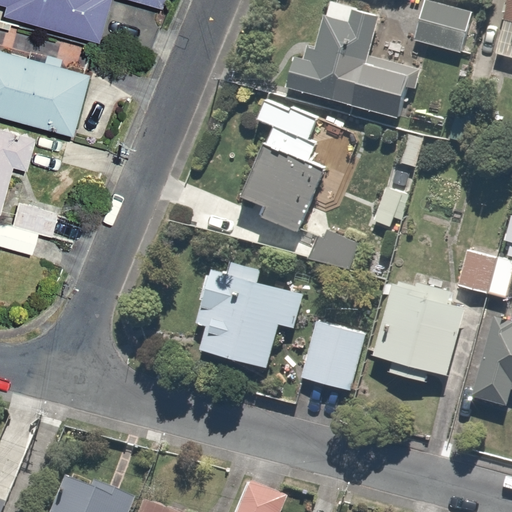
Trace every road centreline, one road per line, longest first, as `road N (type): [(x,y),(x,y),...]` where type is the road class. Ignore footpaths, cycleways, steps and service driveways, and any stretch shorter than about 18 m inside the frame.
road 1 (residential): [(511,500),(69,379)]
road 2 (residential): [(219,0),(69,379)]
